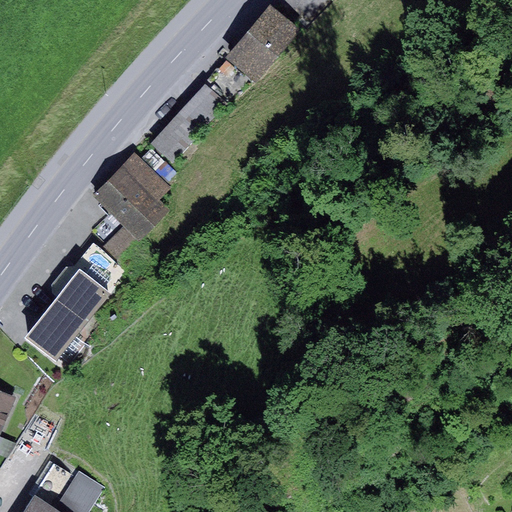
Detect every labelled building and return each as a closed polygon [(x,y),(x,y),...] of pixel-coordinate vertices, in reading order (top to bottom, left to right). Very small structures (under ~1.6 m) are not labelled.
[(330,0),(285,0),(285,1),(307,24),(331,1),(330,0)] [(301,30),(271,4),(226,56),(256,83),(301,30)] [(226,60),(208,80),(231,102),(250,81),(226,60)] [(206,83),(151,144),(173,163),(227,103),(206,83)] [(171,188),(135,153),(95,194),(125,224),(102,247),(118,262),(169,210),(159,200),(171,188)] [(54,294),(57,296),(99,246),(94,242),(75,266),(67,266),(52,284),(54,294)] [(57,296),(26,335),(57,360),(126,272),(99,246),(57,296)] [(0,437),(17,397),(0,389),(0,437)] [(16,444),(0,437),(0,455),(7,458),(16,444)] [(56,509),(76,477),(54,463),(34,495),(56,509)] [(90,511),(105,488),(79,472),(76,477),(56,509),(61,511),(90,511)] [(34,495),(22,511),(61,511),(56,509),(34,495)]
